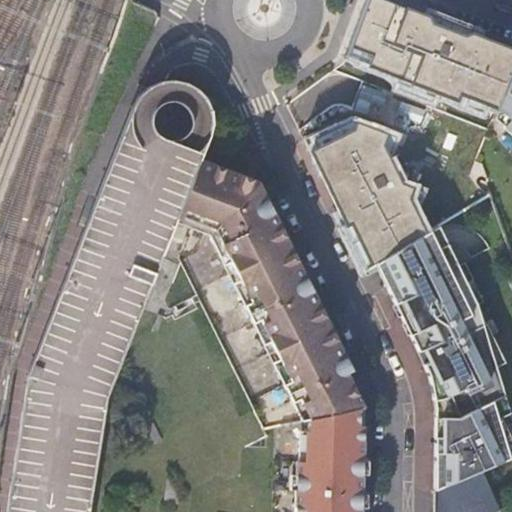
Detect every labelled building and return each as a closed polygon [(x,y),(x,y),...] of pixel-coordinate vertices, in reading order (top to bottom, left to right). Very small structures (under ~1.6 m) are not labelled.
[(390,0),(365,0),(363,6),(349,43),(370,51),(365,64),(397,76),(394,84),(430,98),(432,90),(454,99),(457,92),(466,95),(463,103),(480,110),(483,101),(494,106),(494,105),(511,60),(511,49),(508,48),(481,36),(451,24),(431,16),(416,10),(390,0)] [(511,60),(494,105),(507,119),(500,125),(511,138),(511,60)] [(89,511),(96,472),(103,428),(107,402),(129,347),(141,314),(180,215),(202,159),(210,137),(212,129),(213,122),(212,116),(210,109),(207,102),(203,97),(198,91),(192,88),(185,85),(178,82),(171,82),(170,82),(163,83),(161,83),(153,86),(146,90),(140,95),(135,102),(129,115),(28,378),(5,511),(89,511)] [(383,259),(421,235),(412,217),(415,216),(406,198),(411,187),(398,182),(380,145),(387,132),(362,125),(354,122),(352,131),(309,151),(328,193),(332,200),(347,231),(366,269),(375,264),(383,259)] [(300,401),(309,418),(362,406),(345,372),(351,370),(346,360),(308,285),(269,204),(257,182),(202,159),(180,215),(215,229),(249,297),(241,302),(251,321),(259,318),(290,380),(282,384),(292,404),(300,401)] [(171,311),(167,304),(180,263),(264,431),(275,429),(272,511),(293,511),(295,462),(303,462),(304,432),(308,432),(309,418),(300,401),(292,404),(282,384),(290,380),(259,318),(251,321),(241,302),(249,297),(215,229),(180,215),(141,314),(170,321),(196,310),(191,299),(171,311)] [(421,235),(383,259),(395,284),(387,288),(396,306),(416,345),(427,374),(431,385),(434,400),(442,399),(442,417),(434,417),(433,444),(433,460),(442,460),(442,483),(433,483),(433,491),(482,469),(511,455),(511,419),(508,412),(494,366),(505,361),(438,225),(421,235)] [(383,259),(375,264),(387,288),(395,284),(383,259)] [(442,399),(434,400),(435,407),(434,417),(442,417),(442,399)] [(358,511),(362,406),(309,418),(308,432),(304,432),(303,462),(295,462),(293,511),(358,511)] [(433,460),(433,483),(442,483),(442,460),(433,460)] [(433,491),(434,511),(488,511),(498,508),(482,469),(433,491)]
